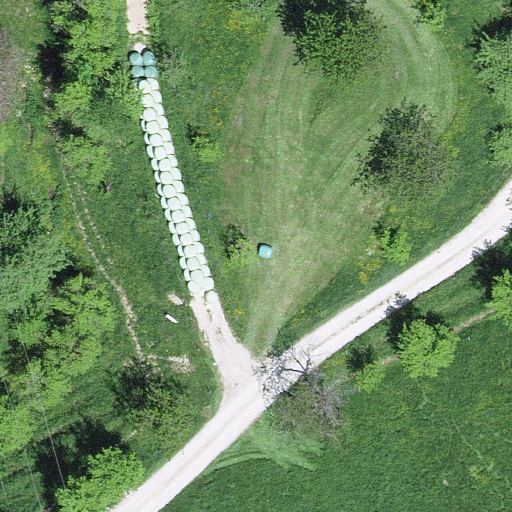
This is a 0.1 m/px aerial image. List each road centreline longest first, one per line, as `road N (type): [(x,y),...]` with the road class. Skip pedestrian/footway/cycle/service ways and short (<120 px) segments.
road 1 (unclassified): [(511,200),(319,345),(130,511)]
road 2 (track): [(139,0),(151,109),(203,293),(247,406)]
